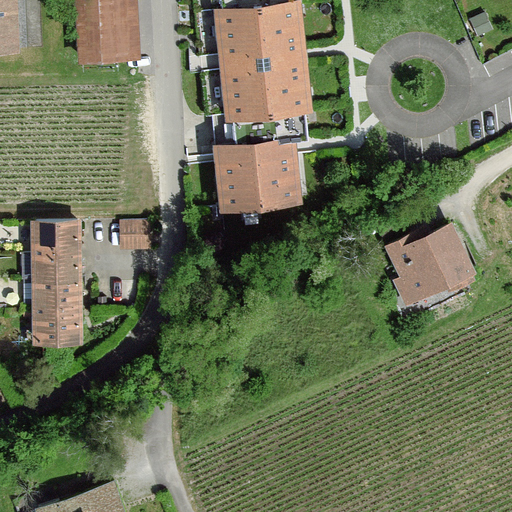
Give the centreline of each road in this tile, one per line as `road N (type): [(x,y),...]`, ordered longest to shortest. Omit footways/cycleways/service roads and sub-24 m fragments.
road 1 (residential): [(173,273),(163,0)]
road 2 (track): [(0,425),(113,364),(146,330),(173,273)]
road 3 (residential): [(173,273),(164,430),(174,479)]
